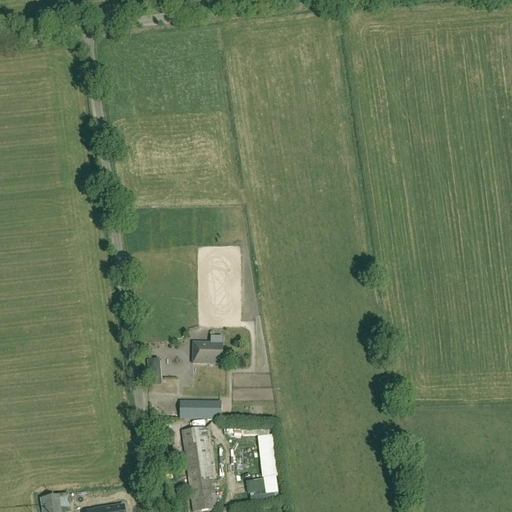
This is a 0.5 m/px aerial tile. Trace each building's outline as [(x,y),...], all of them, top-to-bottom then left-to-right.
[(193,343),(192,364),(222,365),(222,344),(222,337),(214,337),(214,344),(193,343)] [(220,420),(221,403),(180,402),(180,419),(220,420)] [(193,511),(201,511),(217,510),(205,429),(182,432),(193,511)] [(169,446),(177,444),(175,438),(167,441),(169,446)] [(167,478),(170,489),(179,487),(176,476),(167,478)] [(46,511),(61,509),(59,492),(44,494),(46,511)] [(125,511),(135,508),(132,501),(122,505),(125,511)]
